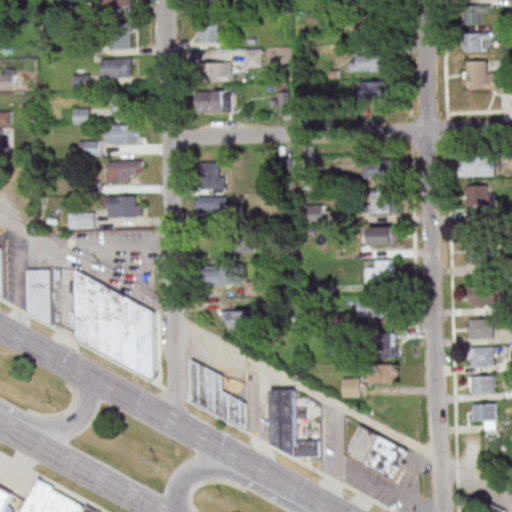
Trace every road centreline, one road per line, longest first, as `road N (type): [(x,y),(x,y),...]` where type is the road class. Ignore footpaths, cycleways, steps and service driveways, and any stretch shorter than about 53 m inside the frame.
road 1 (residential): [(439,511),(422,0)]
road 2 (residential): [(175,426),(162,0)]
road 3 (primary): [(330,511),(0,328)]
road 4 (residential): [(511,127),(167,140)]
road 5 (primary): [(0,424),(158,511)]
road 6 (primary): [(300,511),(207,469),(185,478),(180,511)]
road 7 (primary): [(0,402),(34,421),(67,424),(84,409),(84,375)]
